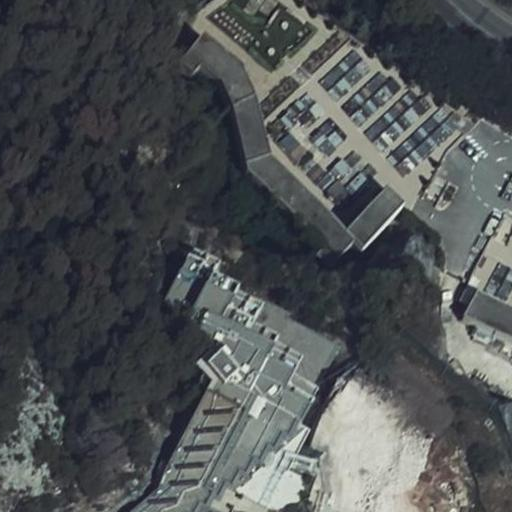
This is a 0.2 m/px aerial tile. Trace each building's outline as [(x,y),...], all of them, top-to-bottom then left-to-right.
[(389,190),(349,231),(273,156),(259,100),(246,71),(208,38),(186,63),(200,75),(206,68),(215,58),(236,77),(227,86),(228,89),(238,80),(248,102),(262,158),(250,163),(252,169),(256,172),(264,164),(337,235),(328,244),(321,251),(334,264),(358,240),(357,239),(397,198),(389,190)] [(215,58),(206,68),(227,86),(236,77),(215,58)] [(228,89),(238,113),(250,163),(262,158),(248,102),(238,80),(228,89)] [(446,118),(463,137),(475,126),(464,117),(455,110),(446,118)] [(337,235),(264,164),(256,172),(328,244),(337,235)] [(406,207),(397,198),(357,239),(366,248),(406,207)] [(511,216),(482,279),(511,292),(511,278),(511,279),(511,278),(511,216)] [(179,265),(207,281),(212,275),(186,251),(179,265)] [(218,487),(229,492),(256,511),(268,511),(277,491),(285,494),(292,479),(272,471),(277,460),(297,467),(306,470),(309,462),(317,459),(320,455),(321,452),(322,449),(320,445),(319,444),(290,434),(303,413),(278,398),(286,383),(291,374),(239,344),(246,333),(252,323),(201,292),(207,281),(179,265),(173,276),(174,279),(162,302),(173,317),(169,323),(200,364),(197,367),(204,374),(199,378),(193,395),(254,433),(218,487)] [(511,308),(480,292),(474,302),(511,321),(511,308)] [(511,321),(474,302),(468,314),(511,336),(511,321)] [(217,511),(229,492),(218,487),(254,433),(193,395),(157,499),(140,511),(217,511)]
